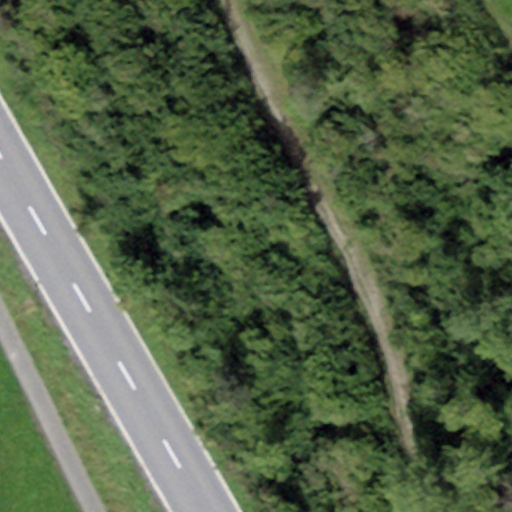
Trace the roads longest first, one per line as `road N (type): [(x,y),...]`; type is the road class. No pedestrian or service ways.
road 1 (track): [(237,0),(452,511)]
road 2 (primary): [(0,148),(208,511)]
